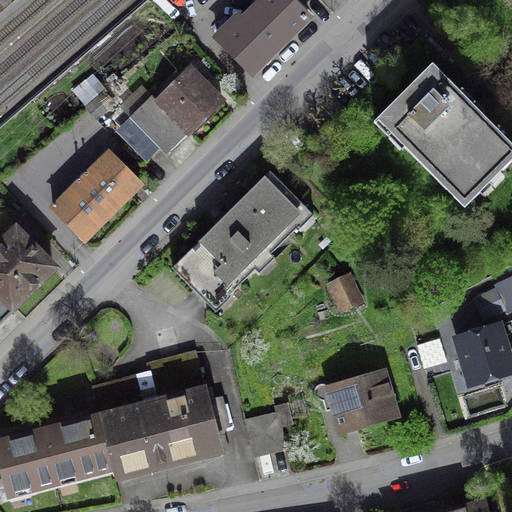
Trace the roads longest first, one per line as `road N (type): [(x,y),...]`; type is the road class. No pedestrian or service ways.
road 1 (residential): [(0,379),(383,0)]
road 2 (residential): [(230,511),(339,492),(511,443)]
